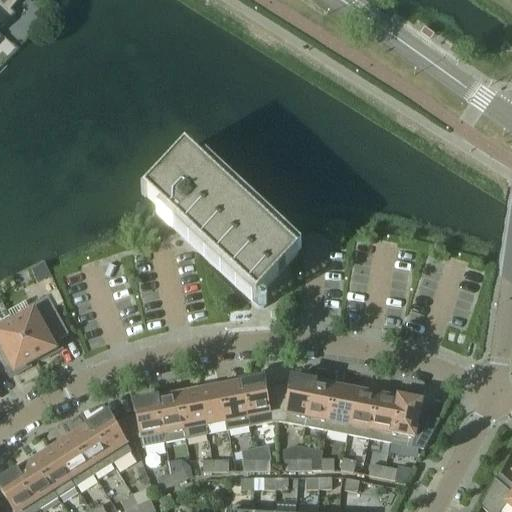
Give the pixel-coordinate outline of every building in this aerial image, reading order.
[(19,0),(0,0),(0,30),(14,15),(9,11),(19,0)] [(297,257),(296,256),(200,167),(184,152),(142,196),(159,211),(255,300),(255,301),(297,257)] [(300,251),(204,163),(200,167),(296,256),(300,251)] [(255,300),(159,211),(155,216),(251,305),(255,300)] [(67,336),(53,310),(46,298),(27,309),(30,314),(13,324),(10,318),(9,319),(33,362),(39,359),(41,362),(55,355),(50,346),(67,336)] [(33,362),(9,319),(0,323),(0,373),(10,368),(15,377),(29,369),(27,365),(33,362)] [(263,389),(261,378),(247,381),(248,383),(239,385),(248,429),(270,425),(276,425),(276,386),(263,389)] [(312,385),(304,383),(304,381),(291,378),(289,389),(276,386),(276,425),(282,425),(304,429),(312,385)] [(248,429),(239,385),(218,389),(227,433),(248,429)] [(334,389),(312,385),(304,429),(325,433),(334,389)] [(227,433),(218,389),(197,393),(206,437),(205,428),(224,424),(226,433),(227,433)] [(355,393),(334,389),(325,433),(346,437),(355,393)] [(206,437),(197,393),(176,397),(184,441),(206,437)] [(376,397),(355,393),(346,437),(367,441),(376,397)] [(184,441),(176,397),(154,401),(163,445),(184,441)] [(397,400),(396,401),(376,397),(367,441),(389,445),(397,400)] [(397,400),(389,445),(411,450),(422,452),(438,426),(416,422),(420,402),(406,399),(406,402),(397,400)] [(154,401),(146,403),(145,400),(132,403),(141,450),(163,445),(154,401)] [(130,454),(105,414),(93,421),(94,423),(87,428),(111,466),(130,454)] [(111,466),(87,428),(69,439),(93,478),(111,466)] [(93,478),(69,439),(50,451),(75,489),(93,478)] [(75,489),(50,451),(32,462),(56,501),(75,489)] [(342,461),(339,473),(352,475),(354,464),(342,461)] [(38,511),(56,501),(32,462),(14,474),(37,511),(38,511)] [(256,474),(269,474),(269,462),(255,463),(256,474)] [(298,474),(298,462),(283,462),(283,474),(298,474)] [(298,474),(310,474),(310,462),(298,462),(298,474)] [(320,473),(332,473),(332,462),(320,462),(320,473)] [(215,475),(214,463),(202,463),(202,475),(215,475)] [(215,475),(227,475),(227,463),(214,463),(215,475)] [(256,474),(255,463),(242,463),(242,474),(256,474)] [(382,469),(370,467),(368,478),(380,481),(382,469)] [(380,481),(394,483),(396,472),(382,469),(380,481)] [(173,488),(185,482),(181,472),(168,477),(173,488)] [(37,511),(14,474),(7,479),(5,477),(0,480),(0,494),(11,511),(37,511)] [(173,488),(168,477),(156,483),(161,493),(173,488)] [(318,492),(330,492),(330,480),(317,481),(318,492)] [(274,493),(274,481),(262,481),(262,493),(274,493)] [(274,493),(287,493),(287,481),(274,481),(274,493)] [(318,492),(317,481),(305,481),(305,492),(318,492)] [(511,495),(511,496),(493,481),(479,508),(483,511),(500,511),(506,506),(511,510),(511,495)] [(240,482),(240,493),(253,493),(253,482),(240,482)] [(345,482),(343,493),(356,495),(358,484),(345,482)] [(149,503),(144,492),(132,498),(137,508),(149,503)] [(128,511),(137,508),(132,498),(119,503),(123,511),(128,511)] [(157,503),(161,511),(166,511),(174,508),(169,498),(157,503)] [(138,511),(153,511),(149,503),(137,508),(138,511)]
